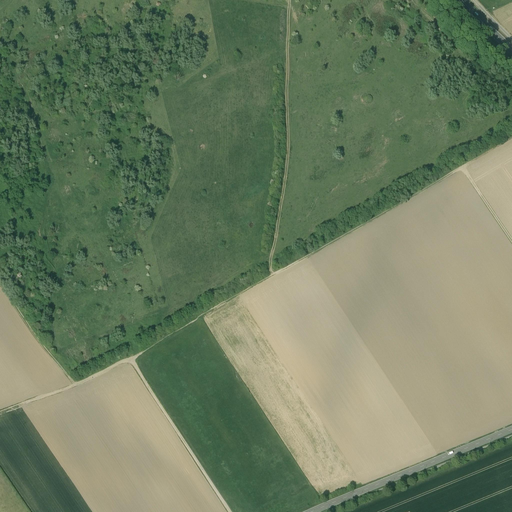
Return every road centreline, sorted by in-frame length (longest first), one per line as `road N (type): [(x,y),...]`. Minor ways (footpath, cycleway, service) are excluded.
road 1 (track): [(0,411),(130,360),(511,137)]
road 2 (tertiary): [(310,511),(511,429)]
road 3 (track): [(229,511),(130,360)]
